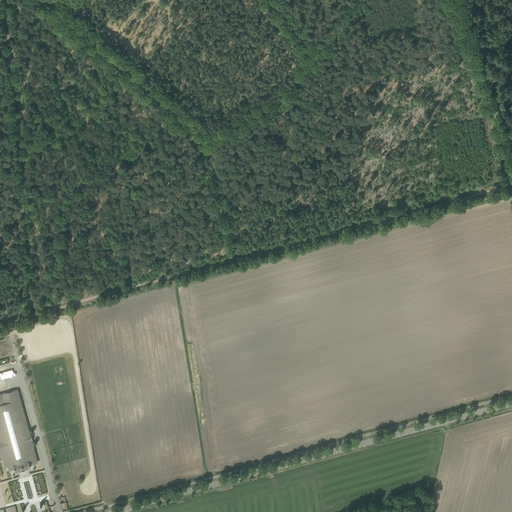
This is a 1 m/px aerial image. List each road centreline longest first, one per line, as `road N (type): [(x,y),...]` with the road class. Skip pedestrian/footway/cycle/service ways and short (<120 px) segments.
road 1 (unclassified): [(114,511),(511,404)]
road 2 (track): [(511,183),(236,257)]
road 3 (track): [(236,257),(33,313)]
road 4 (track): [(33,313),(16,121)]
road 5 (track): [(457,0),(511,165)]
road 6 (track): [(16,121),(5,0)]
